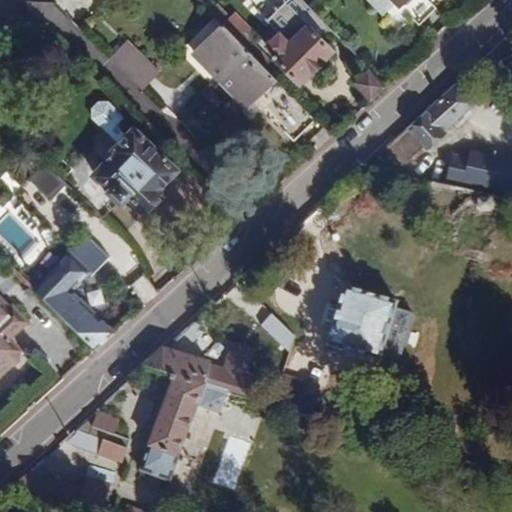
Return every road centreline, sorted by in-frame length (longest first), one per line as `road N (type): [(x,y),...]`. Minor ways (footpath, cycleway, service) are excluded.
road 1 (residential): [(511,3),(0,468)]
road 2 (unknown): [(257,235),(185,135),(126,76),(58,17),(0,4)]
